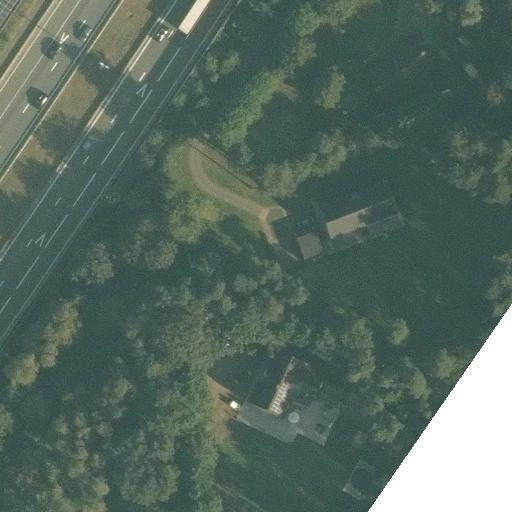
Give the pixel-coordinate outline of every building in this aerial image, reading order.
[(386,108),(434,71),(408,39),(361,76),(386,108)] [(437,109),(454,105),(453,103),(458,102),(454,91),(451,92),(450,90),(433,96),(437,109)] [(375,136),(390,129),(384,114),(369,120),(375,136)] [(328,241),(394,215),(383,184),(316,210),(328,241)] [(271,348),(246,403),(283,420),(292,401),(307,408),(312,397),(335,408),(343,393),(320,382),(324,373),(271,348)]
